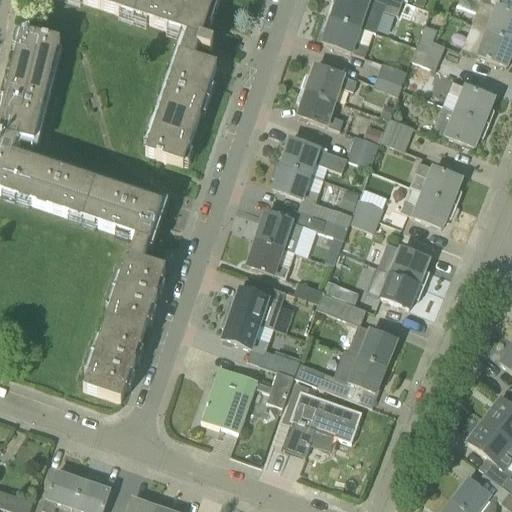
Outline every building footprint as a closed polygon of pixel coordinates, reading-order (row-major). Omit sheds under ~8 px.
[(202,43),(214,6),(195,0),(71,0),(187,39),(202,43)] [(328,18),(363,32),(376,37),(386,9),(358,0),(339,0),(337,7),(332,6),(328,18)] [(476,29),(511,43),(511,14),(498,9),(501,0),(471,0),(485,5),(476,29)] [(431,16),(407,7),(399,26),(424,36),(426,29),(431,16)] [(366,61),(369,50),(358,46),(363,32),(328,18),(323,34),(328,35),(324,47),(366,61)] [(426,29),(424,36),(417,53),(441,62),(446,50),(434,45),(438,33),(426,29)] [(466,54),(507,70),(511,59),(511,43),(476,29),(466,54)] [(0,154),(14,159),(19,143),(35,147),(61,46),(22,36),(0,124),(0,154)] [(180,58),(147,157),(184,170),(217,70),(194,63),(198,51),(211,55),(214,47),(202,43),(187,39),(181,58),(180,58)] [(441,62),(417,53),(412,65),(436,74),(441,62)] [(384,67),(379,79),(404,88),(408,76),(384,67)] [(307,77),(302,93),(338,105),(342,92),(354,95),(358,85),(316,70),(313,79),(307,77)] [(404,88),(379,79),(374,92),(399,101),(404,88)] [(492,102),(453,86),(449,96),(461,100),(456,114),(490,128),(495,115),(488,112),(492,102)] [(338,105),(302,93),(298,106),(303,108),(299,121),(321,129),(329,132),(330,130),(341,135),(343,129),(344,124),(333,119),(338,105)] [(446,139),(445,141),(474,152),(479,140),(484,142),(490,128),(456,114),(456,115),(443,110),(436,129),(434,134),(446,139)] [(389,121),(384,134),(408,144),(413,131),(389,121)] [(408,144),(384,134),(379,146),(404,156),(408,144)] [(355,140),(350,153),(373,161),(378,148),(369,145),(355,140)] [(341,177),(345,166),(346,163),(292,143),(288,155),(283,153),(278,167),(312,179),(316,169),(341,177)] [(350,153),(346,163),(345,166),(369,173),(371,167),(373,161),(350,153)] [(0,195),(137,242),(130,261),(144,265),(150,247),(162,209),(14,159),(0,154),(0,195)] [(428,182),(423,196),(457,210),(462,196),(457,194),(462,182),(421,166),(416,178),(428,182)] [(275,194),(302,204),(314,209),(323,183),(312,179),(278,167),(273,181),(279,183),(275,194)] [(457,210),(423,196),(417,209),(406,204),(402,215),(413,219),(413,221),(442,232),(447,221),(452,223),(457,210)] [(360,203),(355,215),(380,225),(384,212),(360,203)] [(327,212),(323,224),(348,233),(350,229),(353,220),(340,216),(327,212)] [(267,216),(258,243),(286,253),(286,252),(296,256),(305,230),(344,245),(348,233),(323,224),(299,214),(294,226),(267,216)] [(350,229),(375,237),(380,225),(355,215),(353,220),(350,229)] [(286,253),(258,243),(249,270),(277,280),(277,279),(287,282),(291,271),(280,267),(286,253)] [(395,263),(390,276),(425,290),(430,276),(425,274),(430,263),(400,251),(400,252),(388,247),(384,258),(395,263)] [(144,265),(130,261),(128,261),(107,327),(144,339),(152,314),(154,315),(158,302),(157,301),(166,273),(144,265)] [(419,304),(425,290),(390,276),(385,290),(373,285),(366,302),(379,307),(381,302),(410,313),(414,302),(419,304)] [(324,297),(347,306),(352,295),(328,285),(324,297)] [(227,317),(274,333),(287,296),(260,287),(256,299),(241,293),(237,305),(232,303),(227,317)] [(298,287),(295,299),(319,309),(324,297),(298,287)] [(366,314),(347,306),(324,297),(319,309),(317,313),(359,329),(360,330),(363,322),(366,314)] [(261,369),(279,375),(295,380),(299,367),(267,356),(270,347),(256,343),(260,329),(274,334),(274,333),(227,317),(222,331),(227,333),(224,344),(264,358),(261,369)] [(144,339),(107,327),(85,393),(122,406),(131,379),(133,379),(137,367),(135,366),(144,339)] [(397,344),(360,330),(359,329),(349,354),(386,369),(397,344)] [(511,350),(500,366),(511,374),(511,350)] [(344,355),(328,394),(355,405),(360,391),(375,397),(386,369),(349,354),(348,356),(344,355)] [(296,381),(308,386),(314,372),(302,368),(296,381)] [(259,387),(259,385),(221,372),(202,424),(239,438),(257,392),(270,397),(267,407),(283,412),(295,380),(279,375),(273,391),(259,387)] [(511,393),(510,392),(501,404),(485,425),(511,444),(511,393)] [(352,448),(362,419),(301,397),(291,425),(294,427),(284,456),(305,463),(315,435),(352,448)] [(511,462),(511,444),(485,425),(469,446),(489,461),(480,473),(509,495),(511,497),(511,495),(511,487),(509,485),(511,480),(511,476),(505,471),(511,462)] [(74,511),(84,486),(57,476),(47,504),(43,511),(74,511)] [(469,483),(453,504),(463,511),(483,511),(492,500),(469,483)] [(84,486),(74,511),(104,511),(111,496),(84,486)] [(0,511),(31,511),(34,506),(0,494),(0,511)] [(511,511),(511,497),(509,495),(501,506),(509,511),(511,511)] [(133,503),(130,511),(159,511),(161,508),(146,502),(145,507),(133,503)]
